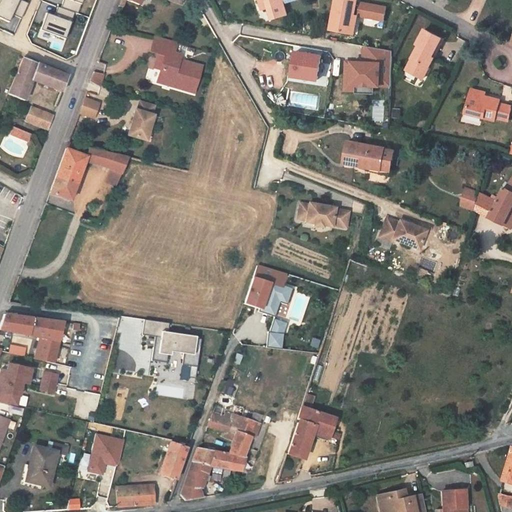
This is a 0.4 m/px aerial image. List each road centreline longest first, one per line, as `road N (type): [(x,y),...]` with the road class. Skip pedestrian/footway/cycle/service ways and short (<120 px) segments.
road 1 (residential): [(163,511),(511,437)]
road 2 (residential): [(204,0),(275,125),(266,159),(373,199)]
road 3 (residential): [(33,195),(79,70)]
